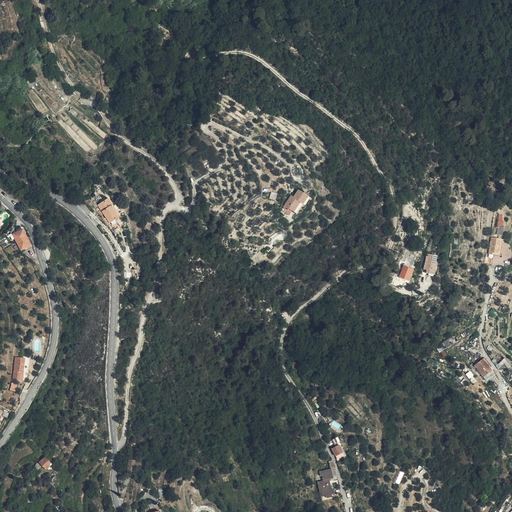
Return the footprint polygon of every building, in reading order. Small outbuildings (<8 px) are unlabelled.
[(289,190),(282,199),(289,199),(295,199),(301,202),(308,194),(297,185),(291,192),(289,190)] [(104,217),(110,223),(111,222),(111,221),(113,219),(114,221),(119,218),(116,213),(114,214),(110,207),(112,206),(107,199),(103,202),(97,205),(104,217)] [(293,209),(299,202),(293,200),(285,201),(282,200),(281,201),(284,203),(285,205),(286,204),(290,206),(293,209)] [(8,234),(17,250),(27,244),(19,228),(8,234)] [(491,238),(490,245),(490,248),(489,254),(494,254),(494,253),(499,253),(500,247),(501,240),(491,238)] [(427,268),(427,270),(426,273),(434,275),(436,265),(435,265),(437,256),(427,254),(424,268),(427,268)] [(413,269),(403,266),(399,277),(404,279),(403,281),(408,283),(413,269)] [(454,335),(444,342),(444,343),(437,348),(440,352),(458,340),(454,335)] [(479,341),(477,336),(470,342),(477,350),(480,346),(479,341)] [(471,352),(468,357),(475,362),(478,358),(471,352)] [(18,369),(21,370),(25,370),(26,358),(12,356),(9,378),(16,379),(18,369)] [(491,371),(492,370),(490,367),(483,359),(474,366),(483,377),(487,374),(489,378),(493,375),(491,371)] [(338,430),(341,425),(334,420),(331,424),(338,430)] [(336,456),(337,456),(343,453),(339,446),(332,449),(336,456)] [(49,462),(43,454),(33,463),(36,466),(39,464),(43,468),(49,462)] [(330,479),(332,479),(333,478),(332,468),(320,472),(321,476),(322,476),(324,483),(318,484),(321,497),(335,494),(334,489),(332,489),(330,479)] [(405,475),(397,471),(392,483),(400,486),(405,475)]
